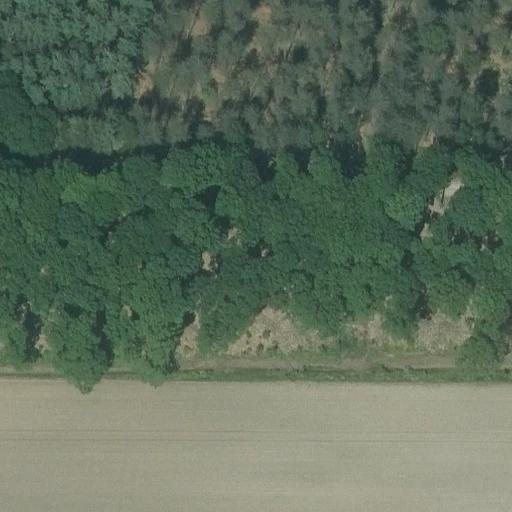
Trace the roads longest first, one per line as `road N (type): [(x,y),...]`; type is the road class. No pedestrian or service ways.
road 1 (track): [(0,188),(511,189)]
road 2 (track): [(356,189),(370,0)]
